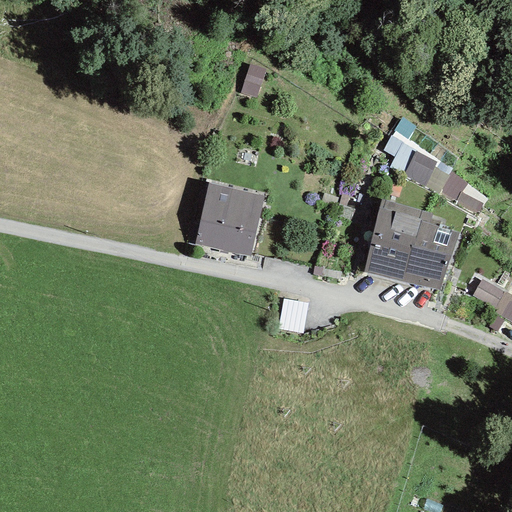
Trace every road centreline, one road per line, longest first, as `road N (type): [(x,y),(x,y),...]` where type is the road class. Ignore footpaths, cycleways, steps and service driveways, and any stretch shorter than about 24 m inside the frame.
road 1 (residential): [(0,224),(273,281)]
road 2 (track): [(511,361),(403,314),(273,281)]
